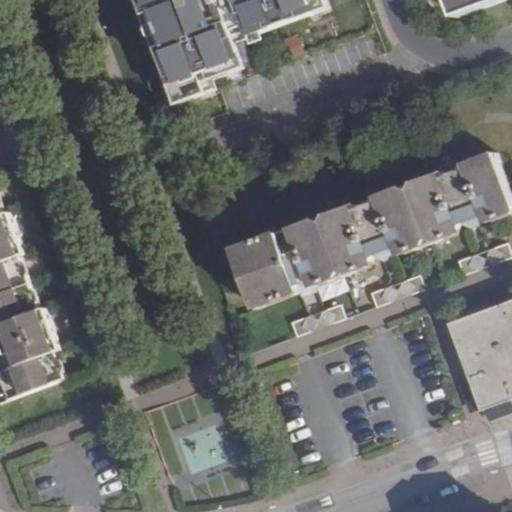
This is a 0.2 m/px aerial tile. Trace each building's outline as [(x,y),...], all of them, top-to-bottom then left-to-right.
[(139,0),(178,105),(181,104),(143,0),(139,0)] [(143,0),(181,104),(195,99),(209,94),(207,85),(216,81),(214,73),(243,61),(237,45),(326,12),(321,0),(143,0)] [(326,0),(321,0),(326,12),(330,10),(326,0)] [(451,0),(458,18),(505,0),(451,0)] [(245,70),(243,61),(214,73),(216,81),(245,70)] [(207,85),(209,94),(219,90),(216,81),(207,85)] [(427,87),(408,94),(412,104),(430,97),(427,87)] [(260,309),(378,265),(373,253),(398,244),(402,257),(468,232),(464,220),(487,210),(493,224),(511,215),(511,173),(503,149),(469,162),(471,168),(447,177),(445,171),(378,195),(381,201),(359,209),(356,203),(237,247),(260,309)] [(0,361),(14,400),(72,379),(61,352),(68,348),(54,309),(49,311),(30,255),(34,254),(19,214),(16,216),(8,194),(5,196),(2,186),(0,186),(0,361)] [(493,262),(502,266),(511,262),(511,249),(511,247),(497,252),(493,262)] [(462,266),(467,279),(481,275),(486,265),(476,260),(462,266)] [(412,298),(427,292),(422,278),(407,284),(402,294),(412,298)] [(371,297),(376,311),(392,305),(396,296),(386,291),(371,297)] [(335,326),(350,321),(345,307),(330,312),(325,322),(335,326)] [(511,309),(456,330),(486,411),(511,400),(511,309)] [(309,319),(294,325),(299,339),(315,334),(319,324),(309,319)]
